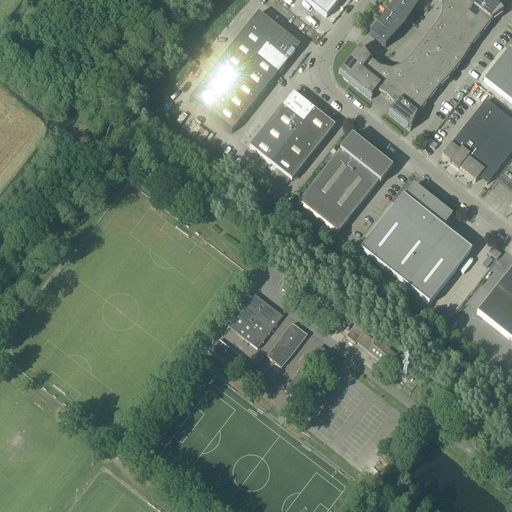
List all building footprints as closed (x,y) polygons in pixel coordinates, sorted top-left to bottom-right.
[(340,0),(301,0),(325,19),(340,0)] [(371,99),(376,93),(386,99),(394,108),(389,114),(388,114),(387,115),(407,130),(407,129),(410,131),(409,131),(410,132),(416,117),(420,112),(437,91),(450,78),(460,65),(470,50),(491,23),(503,14),(502,14),(500,12),(501,11),(486,0),(479,0),(476,4),(468,0),(436,0),(441,9),(440,19),(435,28),(434,28),(408,62),(400,69),(391,73),(379,70),(369,62),(359,49),(360,50),(357,52),(357,51),(338,75),(370,101),(371,100),(371,99)] [(406,0),(397,0),(391,8),(409,21),(417,8),(406,0)] [(409,21),(391,8),(369,37),(385,49),(403,30),(409,21)] [(258,15),(245,31),(259,42),(272,26),(258,15)] [(259,42),(266,48),(273,53),(286,37),(272,26),(259,42)] [(245,31),(236,43),(257,59),(266,48),(259,42),(245,31)] [(286,37),(273,53),(287,64),(300,48),(286,37)] [(236,43),(226,54),(247,71),(257,59),(236,43)] [(266,48),(257,59),(278,76),(287,64),(273,53),(266,48)] [(483,82),(511,105),(511,53),(508,50),(483,82)] [(226,54),(217,66),(238,83),(247,71),(226,54)] [(257,59),(247,71),(268,88),(278,76),(257,59)] [(217,66),(208,78),(229,95),(238,83),(217,66)] [(247,71),(238,83),(259,99),(268,88),(247,71)] [(208,78),(199,90),(219,106),(224,101),(229,95),(208,78)] [(238,83),(229,95),(250,111),(259,99),(238,83)] [(189,102),(210,118),(215,112),(219,106),(199,90),(189,102)] [(224,101),(219,106),(240,123),(250,111),(229,95),(224,101)] [(292,95),(281,108),(302,125),(313,111),(292,95)] [(491,179),(494,176),(511,153),(511,123),(485,103),(441,158),(450,165),(451,163),(459,169),(458,171),(474,184),(483,173),(491,179)] [(215,112),(210,118),(231,135),(240,123),(219,106),(215,112)] [(281,108),(270,122),(292,139),(302,125),(281,108)] [(313,111),(302,125),(323,142),(334,128),(313,111)] [(270,122),(260,135),(281,152),(292,139),(270,122)] [(302,125),(292,139),(313,155),(323,142),(302,125)] [(249,149),(270,166),(281,152),(260,135),(249,149)] [(351,138),(349,140),(298,205),(337,236),(378,184),(380,185),(392,170),(351,138)] [(292,139),(281,152),(302,169),(313,155),(292,139)] [(281,152),(270,166),(291,183),(302,169),(281,152)] [(427,306),(428,307),(465,261),(436,238),(452,218),(417,190),(413,187),(403,199),(402,199),(359,252),(360,253),(361,253),(428,306),(427,306)] [(487,254),(496,261),(500,256),(492,249),(487,254)] [(511,269),(509,273),(476,315),(511,343),(511,269)] [(243,324),(235,335),(257,351),(282,319),(253,297),(236,319),(243,324)] [(266,358),(281,370),(306,338),(291,326),(266,358)] [(345,338),(348,340),(355,346),(363,335),(354,327),(345,338)] [(211,352),(224,362),(261,390),(268,380),(218,342),(211,352)] [(367,354),(368,354),(389,371),(398,359),(376,342),(367,354)] [(284,393),(294,400),(329,356),(319,348),(284,393)]
